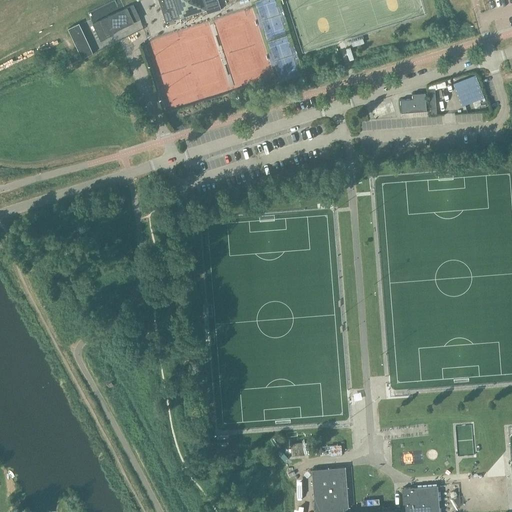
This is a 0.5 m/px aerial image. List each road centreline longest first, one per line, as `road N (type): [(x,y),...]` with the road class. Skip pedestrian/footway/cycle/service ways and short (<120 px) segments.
road 1 (residential): [(0,213),(511,52)]
road 2 (unknown): [(123,154),(104,148),(28,166),(0,161)]
